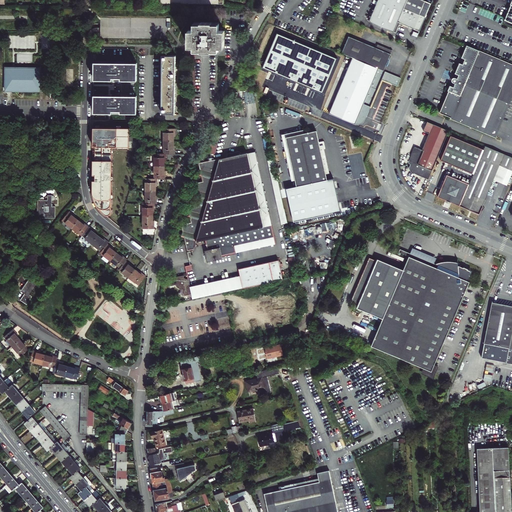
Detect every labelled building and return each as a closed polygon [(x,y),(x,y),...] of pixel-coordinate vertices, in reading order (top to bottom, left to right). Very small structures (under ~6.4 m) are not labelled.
[(378,0),(369,22),(393,32),(398,22),(400,23),(420,31),(431,4),(421,0),(378,0)] [(100,17),(100,24),(100,32),(100,38),(166,39),(167,25),(167,22),(170,22),(170,18),(167,18),(100,17)] [(222,34),(224,34),(225,30),(223,30),(223,28),(220,28),(220,30),(219,30),(219,23),(212,23),(212,22),(201,22),(201,23),(194,23),(194,30),(188,30),(188,34),(190,34),(190,39),(188,39),(188,47),(193,47),(193,50),(201,50),(212,50),(219,50),(219,47),(224,47),(224,39),(222,39),(222,34)] [(337,58),(277,33),(262,67),(322,93),(337,58)] [(341,53),(352,58),(383,70),(391,50),(376,44),(375,47),(348,36),(341,53)] [(442,110),(440,114),(452,118),(451,120),(496,138),(507,114),(511,100),(511,64),(467,46),(462,58),(464,59),(461,64),(460,63),(455,74),(457,75),(456,79),(455,78),(454,79),(453,79),(452,80),(452,81),(452,82),(453,83),(454,84),(452,87),(450,86),(448,92),(449,92),(442,110)] [(175,112),(175,56),(162,55),(162,112),(175,112)] [(363,103),(369,106),(380,79),(397,86),(401,78),(383,70),(352,58),(329,113),(354,124),(358,114),(363,103)] [(137,63),(94,62),(94,80),(137,81),(137,63)] [(5,90),(40,90),(40,69),(13,68),(5,68),(5,90)] [(137,96),(93,95),(93,113),(136,114),(137,96)] [(411,173),(429,180),(449,131),(427,122),(423,131),(429,133),(422,150),(414,147),(408,162),(409,164),(411,165),(409,169),(411,173)] [(129,128),(93,128),(93,192),(93,197),(95,203),(98,208),(101,212),(105,215),(107,216),(109,215),(110,214),(111,211),(112,147),(129,147),(129,128)] [(164,128),(164,141),(174,141),(174,136),(174,134),(175,134),(175,129),(164,128)] [(290,180),(293,180),(284,138),(301,134),(301,131),(280,135),(290,180)] [(301,134),(284,138),(293,180),(295,186),(325,179),(323,173),(317,146),(314,131),(301,134)] [(480,158),(483,150),(451,136),(440,160),(473,174),(476,166),(480,158)] [(174,148),(174,146),(174,141),(164,141),(163,154),(166,154),(175,154),(175,148),(174,148)] [(321,146),(317,146),(323,173),(327,172),(321,146)] [(480,158),(499,166),(511,170),(511,157),(485,146),(483,150),(480,158)] [(255,152),(247,153),(263,226),(271,225),(255,152)] [(222,259),(221,256),(235,253),(234,246),(274,237),(271,225),(263,226),(247,153),(219,159),(199,163),(203,182),(193,184),(197,202),(187,204),(191,223),(182,225),(187,250),(194,248),(196,241),(201,243),(202,239),(204,239),(207,250),(204,251),(207,262),(222,259)] [(154,154),(154,166),(164,166),(164,161),(164,159),(166,159),(166,154),(163,154),(154,154)] [(493,180),(499,166),(480,158),(476,166),(473,174),(469,183),(460,205),(479,213),(493,180)] [(274,160),(267,161),(278,210),(284,209),(274,160)] [(164,171),(164,166),(154,166),(154,179),(157,179),(165,179),(166,173),(164,173),(164,171)] [(507,185),(511,172),(511,170),(499,166),(493,180),(507,185)] [(438,195),(460,205),(469,183),(447,173),(438,195)] [(325,179),(295,186),(286,188),(294,221),(341,211),(333,177),(325,179)] [(146,178),(146,191),(156,191),(156,186),(156,184),(157,184),(157,179),(154,179),(146,178)] [(156,198),(156,196),(156,191),(146,191),(146,204),(154,204),(157,204),(157,198),(156,198)] [(38,200),(37,218),(55,218),(55,206),(54,206),(52,206),(52,204),(52,195),(48,195),(48,200),(38,200)] [(143,204),(143,216),(153,216),(153,211),(153,209),(154,209),(154,204),(146,204),(143,204)] [(62,220),(72,228),(78,220),(75,217),(73,216),(74,215),(69,211),(62,220)] [(153,221),(153,216),(143,216),(143,229),(154,229),(154,223),(153,223),(153,221)] [(82,236),(89,227),(84,223),(84,224),(82,223),(78,220),(72,228),(82,236)] [(93,230),(89,227),(82,236),(92,243),(98,236),(94,233),(93,231),(93,230)] [(107,244),(109,242),(104,239),(103,240),(102,239),(98,236),(92,243),(102,251),(107,244)] [(234,246),(235,253),(276,245),(274,237),(234,246)] [(111,248),(112,247),(107,244),(102,251),(100,253),(104,256),(109,260),(110,260),(116,253),(113,250),(111,248)] [(409,257),(435,267),(436,265),(435,264),(400,250),(399,252),(409,257)] [(126,261),(127,259),(123,256),(122,257),(120,256),(116,253),(110,260),(120,268),(126,261)] [(291,268),(297,267),(295,257),(288,258),(291,268)] [(435,366),(444,345),(451,328),(468,284),(469,282),(468,281),(468,280),(469,280),(471,275),(470,275),(472,272),(468,270),(468,269),(464,267),(464,268),(463,270),(462,270),(463,269),(462,268),(462,267),(461,267),(460,267),(460,268),(459,268),(458,268),(458,265),(458,262),(455,262),(452,261),(449,261),(446,261),(444,261),(441,262),(438,263),(435,264),(436,265),(435,267),(409,257),(404,270),(378,259),(377,261),(369,258),(352,301),(359,304),(357,308),(383,319),(372,347),(424,369),(422,374),(434,379),(436,374),(439,367),(435,366)] [(119,270),(129,277),(135,270),(131,267),(130,265),(131,264),(126,261),(120,268),(119,270)] [(238,269),(240,276),(243,288),(280,280),(276,261),(238,269)] [(139,272),(135,270),(129,277),(139,285),(146,276),(141,273),(140,274),(139,272)] [(190,287),(188,279),(186,279),(185,281),(183,279),(184,278),(183,275),(168,279),(170,286),(175,285),(177,286),(176,287),(181,290),(182,289),(183,290),(184,296),(191,294),(190,287)] [(191,294),(192,299),(225,292),(243,288),(240,276),(190,287),(191,294)] [(30,278),(22,291),(26,294),(22,300),(28,304),(34,296),(30,293),(38,283),(34,280),(34,281),(30,278)] [(511,304),(492,301),(484,342),(509,347),(506,361),(511,362),(511,304)] [(17,334),(13,329),(4,337),(12,346),(20,340),(17,336),(16,335),(17,334)] [(20,340),(12,346),(21,356),(29,349),(25,344),(24,345),(23,343),(20,340)] [(282,344),(265,347),(267,357),(284,354),(282,344)] [(42,364),(45,355),(40,353),(38,353),(39,352),(33,350),(30,361),(42,364)] [(54,368),(56,362),(57,357),(51,355),(51,356),(49,356),(45,355),(42,364),(54,368)] [(202,385),(201,380),(200,381),(196,362),(200,362),(198,356),(177,361),(179,370),(181,369),(184,381),(185,381),(186,384),(189,383),(191,388),(202,385)] [(61,364),(61,363),(56,362),(54,368),(53,372),(65,376),(68,366),(63,365),(61,364)] [(74,368),(72,367),(68,366),(65,376),(77,379),(80,368),(74,367),(74,368)] [(258,379),(246,382),(248,392),(264,388),(265,392),(270,391),(267,377),(279,373),(277,367),(256,372),(258,379)] [(114,385),(112,386),(125,395),(129,391),(109,377),(107,380),(114,385)] [(4,381),(0,384),(0,390),(2,393),(5,391),(10,387),(4,381)] [(5,391),(11,398),(18,391),(13,385),(12,385),(10,387),(5,391)] [(109,391),(101,385),(98,389),(107,395),(109,391)] [(18,391),(11,398),(17,404),(24,398),(18,391)] [(162,403),(172,400),(171,393),(160,396),(162,403)] [(24,398),(17,404),(22,411),(29,405),(24,398)] [(165,410),(166,410),(171,408),(175,407),(174,405),(176,405),(175,400),(172,400),(162,403),(164,410),(165,410)] [(28,418),(35,411),(29,405),(22,411),(28,418)] [(166,410),(165,410),(164,410),(161,411),(147,411),(147,423),(157,423),(157,419),(159,417),(161,417),(162,415),(172,413),(171,408),(166,410)] [(125,415),(116,409),(114,412),(123,418),(125,415)] [(249,422),(255,421),(253,409),(237,412),(239,422),(249,420),(249,422)] [(115,421),(122,425),(121,427),(127,431),(132,423),(123,418),(114,412),(112,416),(117,418),(115,421)] [(31,430),(38,424),(32,417),(25,423),(31,430)] [(271,426),(272,433),(272,434),(279,432),(300,428),(297,421),(278,425),(277,424),(271,426)] [(38,424),(31,430),(36,437),(43,430),(38,424)] [(125,434),(127,431),(121,427),(119,431),(118,434),(116,434),(115,438),(115,443),(125,443),(125,434)] [(166,445),(162,429),(150,432),(152,439),(154,438),(156,448),(166,445)] [(49,437),(43,430),(36,437),(42,443),(49,437)] [(272,434),(272,433),(257,436),(259,446),(269,444),(270,447),(275,446),(274,441),(281,440),(279,432),(272,434)] [(55,444),(57,442),(51,435),(49,437),(55,444)] [(48,450),(50,448),(55,444),(49,437),(42,443),(48,450)] [(55,444),(50,448),(56,454),(63,448),(61,445),(58,441),(57,442),(55,444)] [(115,452),(117,452),(125,452),(125,443),(115,443),(115,452)] [(148,455),(159,452),(159,449),(171,447),(170,444),(166,445),(156,448),(147,449),(148,455)] [(172,451),(171,447),(159,449),(159,452),(148,455),(149,464),(162,462),(161,459),(162,458),(163,457),(163,453),(172,451)] [(495,511),(494,471),(509,470),(508,447),(477,448),(479,511),(495,511)] [(56,454),(62,461),(69,455),(66,451),(63,448),(56,454)] [(117,461),(127,461),(127,452),(125,452),(117,452),(117,461)] [(62,461),(67,468),(75,461),(69,455),(62,461)] [(42,511),(40,510),(43,507),(39,503),(34,497),(29,491),(25,485),(22,482),(19,485),(15,481),(11,475),(6,469),(1,463),(0,462),(0,457),(0,456),(0,475),(7,484),(13,490),(15,488),(36,511),(42,511)] [(80,468),(83,466),(77,459),(75,461),(80,468)] [(67,468),(73,474),(77,471),(80,468),(75,461),(67,468)] [(127,461),(117,461),(117,469),(126,469),(127,461)] [(184,462),(176,464),(179,481),(195,470),(194,465),(185,467),(184,462)] [(152,478),(162,476),(161,472),(159,472),(157,472),(156,468),(150,469),(152,478)] [(126,469),(117,469),(117,478),(126,478),(126,469)] [(509,477),(509,470),(494,471),(495,511),(511,511),(510,477),(509,477)] [(70,477),(76,484),(83,477),(77,471),(73,474),(70,477)] [(166,471),(161,472),(162,476),(162,477),(164,477),(166,484),(168,493),(169,498),(172,497),(166,471)] [(337,511),(330,479),(329,472),(316,474),(317,482),(264,493),(267,511),(337,511)] [(86,475),(83,477),(76,484),(82,490),(89,484),(91,482),(86,475)] [(152,478),(153,486),(166,484),(164,477),(162,477),(162,476),(152,478)] [(126,478),(117,478),(116,486),(116,490),(124,490),(124,491),(128,491),(128,487),(126,487),(126,478)] [(13,490),(7,484),(4,487),(9,493),(13,490)] [(93,492),(95,491),(89,484),(82,490),(79,493),(84,500),(92,493),(93,492)] [(153,486),(154,495),(168,493),(166,484),(153,486)] [(94,496),(92,493),(84,500),(90,506),(93,504),(98,500),(94,496)] [(214,496),(216,501),(225,498),(223,493),(214,496)] [(93,504),(99,511),(106,505),(100,498),(98,500),(93,504)] [(238,501),(242,511),(249,511),(244,499),(238,501)] [(234,511),(242,511),(238,501),(231,504),(234,511)]
